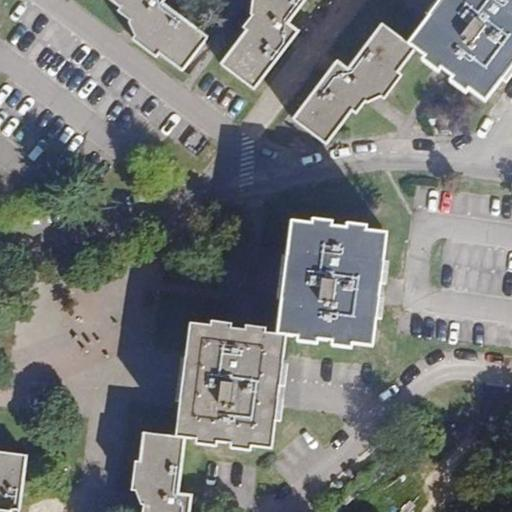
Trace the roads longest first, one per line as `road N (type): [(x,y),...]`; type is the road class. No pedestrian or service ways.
road 1 (unclassified): [(0,240),(346,160),(511,169)]
road 2 (residential): [(272,511),(439,372),(511,373)]
